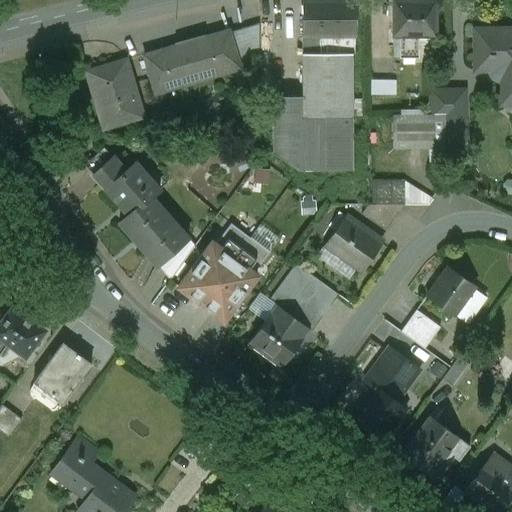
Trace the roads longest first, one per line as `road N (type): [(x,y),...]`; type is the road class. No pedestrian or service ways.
road 1 (residential): [(511,232),(453,225),(409,252),(279,427)]
road 2 (residential): [(107,308),(279,427)]
road 3 (residential): [(107,308),(0,147)]
road 4 (secondary): [(0,33),(135,0)]
road 5 (residential): [(279,427),(388,511)]
road 6 (residential): [(0,228),(107,308)]
